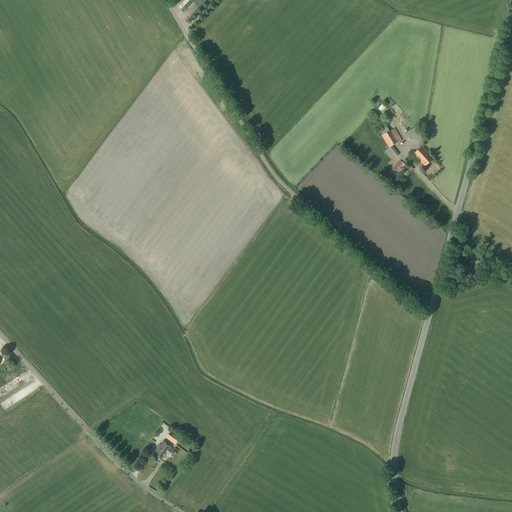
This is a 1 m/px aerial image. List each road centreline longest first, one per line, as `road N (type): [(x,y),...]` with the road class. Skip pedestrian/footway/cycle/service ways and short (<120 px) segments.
road 1 (unclassified): [(431,313),(271,170),(168,0)]
road 2 (secondary): [(431,313),(511,11)]
road 3 (unclassified): [(180,511),(139,484),(0,334)]
road 4 (secondary): [(398,511),(394,442),(431,313)]
